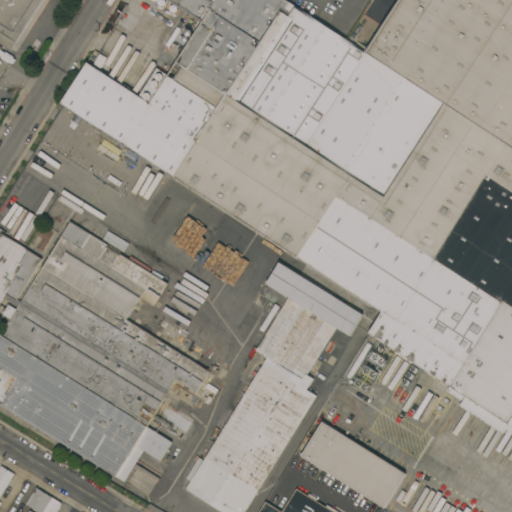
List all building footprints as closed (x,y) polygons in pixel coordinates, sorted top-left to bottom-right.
[(0,44),(0,0),(47,0),(14,53),(0,44)] [(460,406),(463,401),(447,391),(450,387),(413,364),(411,367),(392,354),(394,350),(368,333),(382,312),(61,103),(87,62),(93,65),(100,54),(107,59),(100,70),(139,95),(157,68),(168,75),(180,56),(170,49),(187,22),(197,29),(201,22),(167,0),(285,0),(366,52),(511,147),(511,358),(476,417),(460,406)] [(511,147),(366,52),(399,0),(511,0),(511,147)] [(155,307),(140,298),(135,307),(139,309),(136,314),(131,312),(126,320),(210,370),(197,392),(176,379),(148,427),(172,442),(179,446),(179,449),(175,456),(164,454),(160,461),(144,451),(125,482),(0,403),(0,335),(10,319),(2,314),(8,305),(16,309),(17,307),(3,298),(0,304),(0,236),(2,233),(42,258),(16,299),(20,302),(71,221),(108,244),(106,247),(119,255),(120,254),(169,284),(155,307)] [(363,314),(350,336),(336,328),(307,375),(314,379),(307,390),(317,395),(244,511),(221,511),(186,490),(267,358),(256,350),(288,298),(266,284),(279,262),(363,314)] [(511,358),(511,432),(506,429),(503,434),(476,417),(511,358)] [(384,508),(301,456),(322,421),(406,473),(384,508)] [(0,467),(1,466),(14,474),(0,496),(0,502),(1,503),(0,504),(0,467)] [(38,511),(26,504),(36,487),(52,497),(43,511),(38,511)] [(258,511),(265,502),(280,511),(282,511),(297,489),(308,495),(309,493),(317,499),(316,501),(326,506),(327,505),(339,511),(258,511)] [(43,511),(52,497),(62,503),(56,511),(43,511)]
